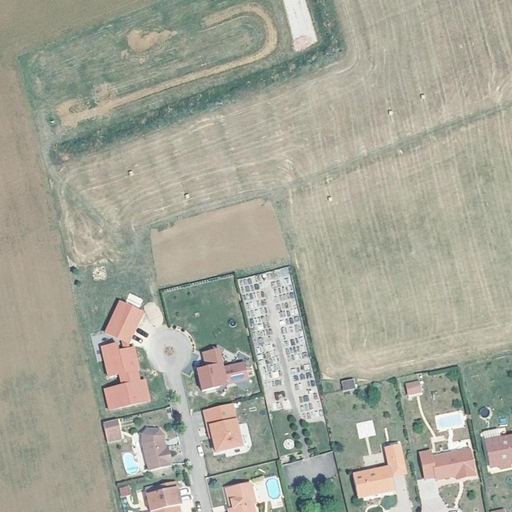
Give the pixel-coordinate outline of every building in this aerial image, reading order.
[(313,32),(310,19),(290,24),(293,37),(313,32)] [(290,268),(238,278),(241,296),(252,293),(253,296),(257,295),(256,289),(266,287),(267,288),(291,283),(293,292),(295,292),(290,268)] [(102,381),(107,402),(147,393),(142,372),(135,374),(133,363),(136,362),(131,339),(127,340),(126,336),(140,304),(118,294),(103,325),(119,333),(122,342),(116,343),(115,335),(99,339),(106,369),(117,366),(120,377),(102,381)] [(265,315),(263,308),(257,311),(255,304),(245,308),(249,319),(253,318),(258,331),(266,327),(262,316),(265,315)] [(289,361),(308,356),(303,336),(294,339),(296,345),(285,348),(289,361)] [(216,378),(246,372),(242,355),(220,360),(217,342),(200,345),(204,360),(195,362),(200,383),(216,380),(216,378)] [(271,352),(265,354),(273,370),(278,367),(271,352)] [(291,368),(300,415),(306,414),(307,417),(321,414),(312,364),(291,368)] [(354,374),(344,376),(346,383),(356,381),(354,374)] [(420,385),(417,374),(405,376),(407,388),(420,385)] [(228,396),(202,402),(208,430),(211,444),(237,438),(228,396)] [(205,431),(208,430),(202,402),(199,403),(205,431)] [(115,410),(101,413),(103,424),(116,421),(115,410)] [(157,438),(155,432),(156,424),(151,420),(145,420),(140,426),(139,435),(145,462),(168,456),(164,437),(161,438),(157,438)] [(116,421),(103,424),(104,430),(118,427),(116,421)] [(511,430),(485,436),(489,459),(499,458),(500,463),(510,461),(509,455),(511,454),(511,430)] [(383,443),(387,461),(402,458),(399,440),(383,443)] [(438,473),(457,469),(465,468),(466,472),(477,470),(471,442),(435,449),(434,443),(422,446),(427,472),(437,470),(438,473)] [(404,468),(402,458),(387,461),(389,472),(404,468)] [(391,484),(389,472),(387,461),(350,468),(355,492),(391,484)] [(223,501),(225,511),(252,511),(247,493),(251,492),(246,473),(222,478),(226,500),(223,501)] [(177,511),(174,498),(178,497),(173,475),(143,482),(149,511),(177,511)] [(126,478),(117,480),(119,487),(127,485),(126,478)]
